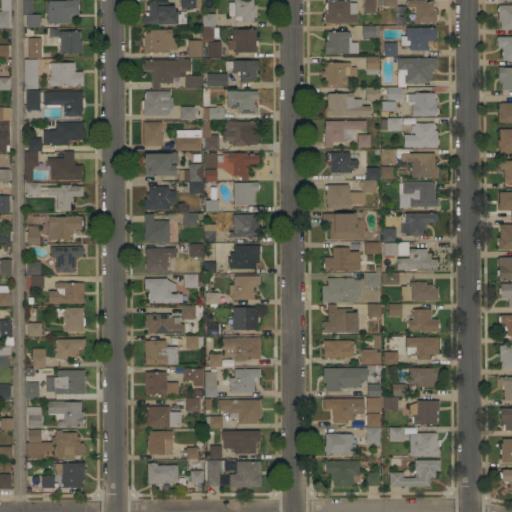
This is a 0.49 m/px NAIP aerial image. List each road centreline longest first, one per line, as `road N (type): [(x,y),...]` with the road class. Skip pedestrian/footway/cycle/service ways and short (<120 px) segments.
road 1 (residential): [(117,511),(113,0)]
road 2 (residential): [(290,511),(292,0)]
road 3 (residential): [(466,511),(467,0)]
road 4 (residential): [(496,511),(466,504),(117,511)]
